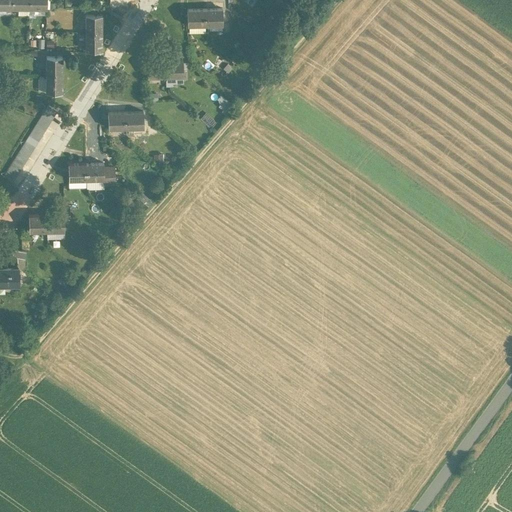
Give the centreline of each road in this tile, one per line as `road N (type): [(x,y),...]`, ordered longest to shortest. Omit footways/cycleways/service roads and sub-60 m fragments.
road 1 (residential): [(146,0),(9,218)]
road 2 (unclassified): [(417,511),(511,382)]
